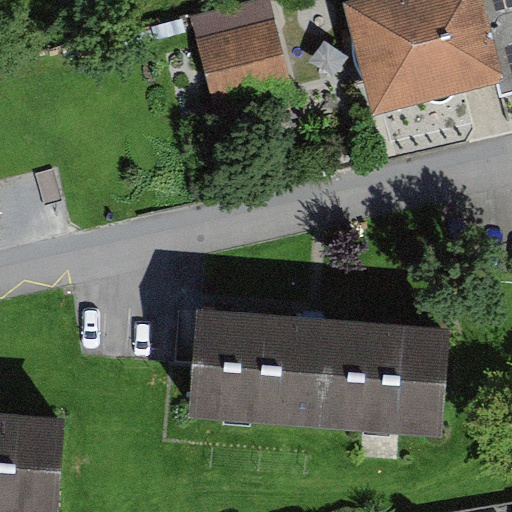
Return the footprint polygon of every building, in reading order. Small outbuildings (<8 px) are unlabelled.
[(277,0),(276,0),(205,19),(227,103),(300,84),(277,0)] [(511,76),(492,0),(401,0),(355,12),(381,110),(511,76)] [(511,0),(492,0),(511,76),(511,75),(511,0)] [(207,317),(200,409),(449,428),(456,336),(324,326),(207,317)] [(0,510),(24,511),(67,511),(74,424),(0,418),(0,510)]
